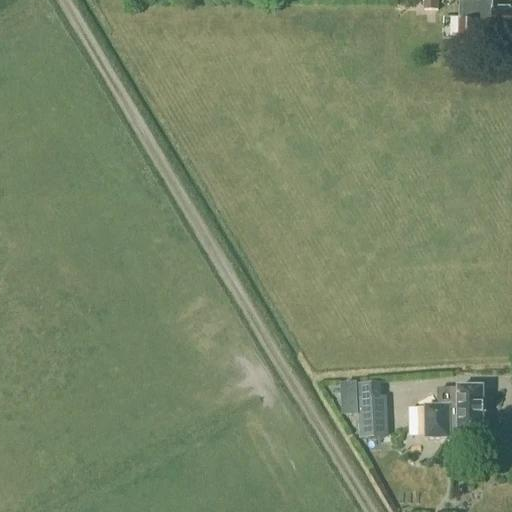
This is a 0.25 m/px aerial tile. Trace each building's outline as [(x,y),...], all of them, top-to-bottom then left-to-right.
[(417,0),(417,2),(424,2),(424,12),(439,12),(439,0),(417,0)] [(493,4),(479,4),(460,4),(461,49),(478,49),(478,42),(493,42),(493,47),(505,46),(505,40),(511,39),(511,8),(493,9),(493,4)] [(485,388),(460,388),(460,390),(440,390),(441,407),(427,407),(428,439),(452,439),(452,434),(485,434),(485,388)] [(358,399),(360,440),(388,439),(387,398),(358,399)] [(358,401),(342,401),(342,417),(358,416),(358,401)]
